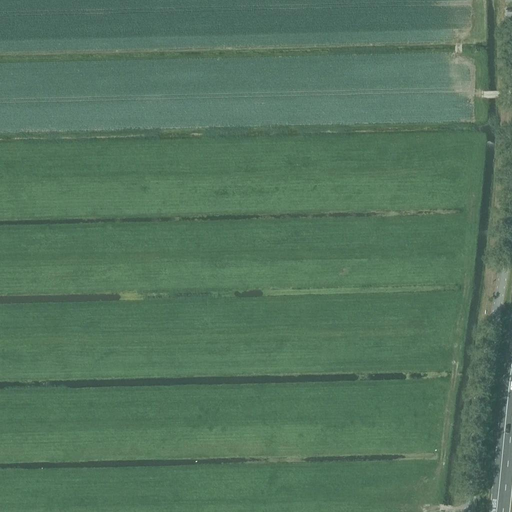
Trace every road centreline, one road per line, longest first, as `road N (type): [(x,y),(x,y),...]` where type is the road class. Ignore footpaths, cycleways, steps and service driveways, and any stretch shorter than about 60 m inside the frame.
road 1 (unclassified): [(511,213),(471,511)]
road 2 (primary): [(511,390),(499,511)]
